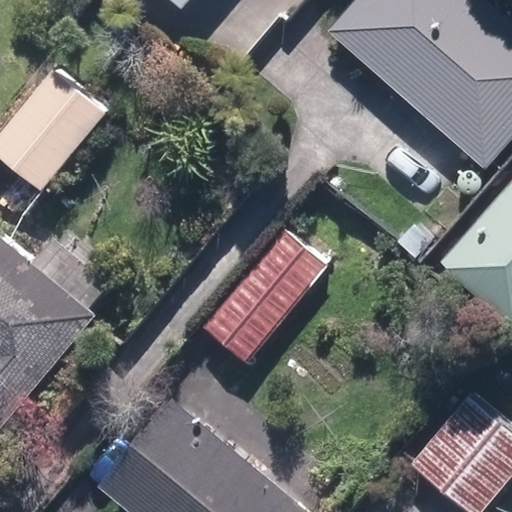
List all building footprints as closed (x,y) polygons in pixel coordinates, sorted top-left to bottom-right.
[(173,0),(184,10),(192,0),(173,0)] [(511,18),(490,0),(355,0),(328,31),(488,169),(511,141),(511,18)] [(110,113),(58,68),(0,136),(0,155),(43,192),(110,113)] [(511,183),(442,263),(511,323),(511,183)] [(288,231),(208,327),(249,360),(328,264),(288,231)] [(34,263),(0,234),(0,434),(98,314),(89,307),(109,283),(54,239),(34,263)] [(470,511),(485,511),(511,479),(511,432),(469,397),(413,465),(470,511)] [(311,511),(172,398),(100,486),(131,511),(311,511)]
